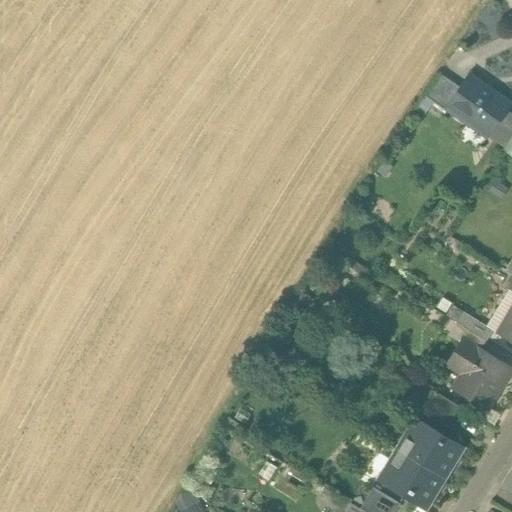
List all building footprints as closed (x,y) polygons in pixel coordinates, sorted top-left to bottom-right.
[(460,87),(440,73),(425,94),(446,109),(448,107),(447,106),(460,87)] [(508,103),(468,75),(460,87),(447,106),(448,107),(487,134),(508,103)] [(511,273),(510,272),(502,285),(511,291),(511,273)] [(511,308),(508,315),(509,316),(499,332),(498,331),(497,332),(511,341),(511,308)] [(493,329),(472,316),(466,327),(487,340),(493,329)] [(466,327),(455,321),(447,335),(460,343),(463,339),(481,349),(487,340),(466,327)] [(481,349),(463,339),(460,343),(446,366),(459,374),(452,387),(487,408),(511,368),(481,349)] [(459,406),(432,390),(420,410),(447,426),(459,406)] [(460,451),(412,422),(396,448),(444,478),(460,451)] [(444,478),(396,448),(380,475),(429,504),(444,478)] [(394,511),(400,503),(373,487),(360,508),(366,511),(394,511)] [(200,511),(200,497),(175,499),(175,511),(200,511)] [(363,511),(350,503),(344,511),(363,511)]
